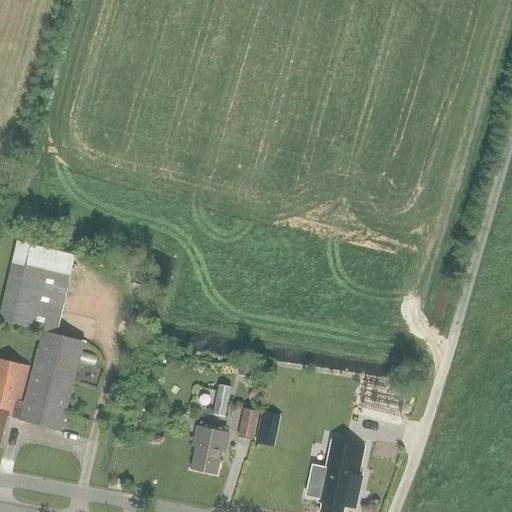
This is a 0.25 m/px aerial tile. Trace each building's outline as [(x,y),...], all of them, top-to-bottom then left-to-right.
[(77,278),(83,256),(18,241),(0,314),(0,320),(33,329),(31,335),(41,337),(24,404),(20,403),(30,367),(0,359),(0,446),(0,447),(8,418),(61,432),(85,342),(56,335),(70,276),(77,278)] [(131,278),(146,282),(150,270),(134,266),(131,278)] [(247,378),(250,367),(241,365),(238,375),(247,378)] [(366,379),(362,397),(404,405),(407,388),(366,379)] [(232,387),(219,385),(214,415),(226,417),(232,387)] [(349,422),(354,396),(334,392),(329,419),(349,422)] [(253,439),(259,412),(244,409),(239,437),(253,439)] [(225,453),(229,435),(198,428),(194,446),(197,447),(192,469),(217,475),(222,452),(225,453)] [(355,511),(369,448),(328,440),(316,493),(325,495),(321,511),(355,511)]
